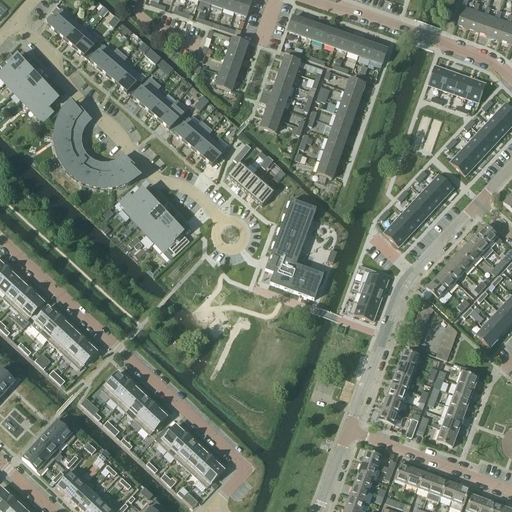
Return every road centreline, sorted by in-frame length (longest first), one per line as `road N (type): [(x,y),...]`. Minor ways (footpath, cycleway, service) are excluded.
road 1 (residential): [(0,240),(241,460),(244,469),(213,506)]
road 2 (residential): [(218,221),(194,195),(151,173),(59,76),(57,61),(13,23)]
road 3 (residential): [(348,431),(406,282),(478,202)]
road 4 (residential): [(348,431),(511,490)]
